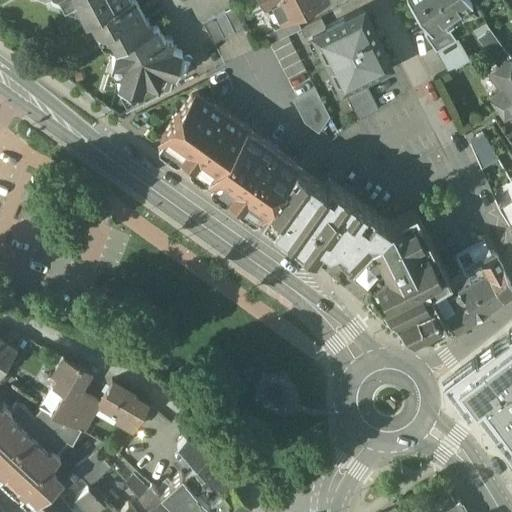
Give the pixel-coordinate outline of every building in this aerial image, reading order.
[(61,0),(64,4),(71,0),(73,0),(85,22),(90,19),(124,0),(61,0)] [(135,0),(125,0),(90,19),(96,30),(104,33),(106,32),(115,48),(153,27),(149,19),(147,20),(135,0)] [(262,0),(275,25),(295,15),(323,0),(262,0)] [(471,0),(409,0),(430,30),(443,21),(442,18),(457,8),(459,10),(472,1),(471,0)] [(236,6),(226,11),(236,31),(246,26),(236,6)] [(363,8),(312,33),(341,91),(343,89),(364,79),(391,65),(363,8)] [(236,31),(226,11),(215,17),(224,37),(236,31)] [(295,15),(275,25),(280,35),(300,25),(295,15)] [(215,17),(204,22),(214,41),(224,37),(215,17)] [(443,21),(430,30),(424,34),(435,50),(456,38),(443,21)] [(153,27),(115,48),(111,60),(124,64),(117,85),(141,93),(145,80),(158,84),(162,71),(175,75),(182,51),(170,47),(173,40),(164,37),(157,25),(153,27)] [(490,28),(478,36),(499,65),(511,57),(494,33),(494,34),(490,28)] [(511,57),(499,65),(495,68),(489,73),(500,89),(490,96),(502,114),(501,114),(503,116),(511,109),(511,57)] [(364,79),(343,89),(359,118),(379,108),(364,79)] [(316,88),(294,100),(305,121),(327,109),(316,88)] [(248,127),(198,91),(192,94),(160,139),(162,140),(183,155),(185,156),(186,155),(192,160),(191,161),(193,162),(211,175),(209,178),(210,179),(248,127)] [(327,109),(305,121),(319,131),(330,115),(327,109)] [(248,127),(210,179),(211,180),(212,180),(230,193),(229,193),(231,195),(233,192),(239,197),(238,199),(240,200),(258,213),(259,214),(260,214),(266,205),(296,163),(297,162),(248,127)] [(484,133),(470,142),(481,167),(498,157),(484,133)] [(351,262),(360,253),(389,222),(389,221),(356,197),(337,183),(336,183),(330,178),(325,184),(296,163),(266,205),(260,214),(314,253),(334,246),(351,262)] [(511,201),(500,210),(509,223),(511,221),(511,201)] [(389,222),(360,253),(381,274),(386,269),(390,273),(383,291),(419,331),(419,334),(421,333),(421,332),(437,324),(437,325),(448,320),(434,293),(452,282),(415,208),(389,221),(389,222)] [(474,245),(457,255),(463,267),(480,257),(474,245)] [(381,274),(360,253),(351,262),(366,277),(364,283),(411,338),(419,334),(419,331),(383,291),(390,273),(386,269),(381,274)] [(511,290),(511,287),(497,255),(482,261),(481,262),(486,273),(487,272),(503,298),(511,290)] [(480,257),(463,267),(465,272),(481,262),(482,261),(480,257)] [(466,274),(487,308),(503,298),(487,272),(486,273),(481,262),(465,272),(466,274)] [(487,308),(466,274),(452,282),(434,293),(448,320),(454,331),(487,308)] [(456,386),(471,407),(482,399),(486,405),(479,410),(481,412),(479,414),(493,431),(501,425),(506,433),(499,439),(511,456),(511,454),(511,329),(475,358),(477,362),(458,377),(456,386)] [(0,335),(0,369),(15,346),(0,335)] [(77,361),(64,353),(53,372),(56,374),(52,382),(63,388),(57,399),(66,404),(77,385),(88,365),(78,359),(77,361)] [(126,385),(111,377),(100,398),(98,400),(99,401),(119,412),(117,417),(133,426),(148,401),(125,387),(126,385)] [(52,382),(40,403),(42,404),(51,409),(57,399),(63,388),(52,382)] [(77,385),(66,404),(77,411),(88,392),(77,385)] [(88,392),(77,411),(87,420),(99,401),(98,400),(100,398),(88,392)] [(1,404),(0,402),(0,473),(1,474),(0,474),(0,477),(13,490),(16,488),(21,492),(35,480),(34,478),(50,463),(71,441),(72,442),(80,427),(71,421),(60,415),(51,409),(42,404),(34,413),(18,398),(10,407),(4,401),(1,404)] [(66,404),(57,399),(51,409),(60,415),(66,404)] [(77,411),(66,404),(60,415),(71,421),(77,411)] [(208,452),(187,432),(178,441),(197,462),(208,452)] [(148,487),(103,444),(97,449),(139,495),(148,487)] [(197,462),(193,466),(205,481),(208,484),(213,479),(223,471),(208,452),(197,462)] [(95,471),(83,459),(74,467),(86,480),(95,471)] [(35,480),(21,492),(22,493),(31,502),(53,484),(60,477),(50,463),(34,478),(35,480)] [(193,466),(185,474),(196,488),(205,481),(193,466)] [(86,480),(74,467),(66,473),(82,490),(89,483),(86,480)] [(184,474),(180,469),(159,489),(163,493),(170,501),(179,494),(186,501),(197,489),(196,488),(185,474),(184,474)] [(237,511),(249,502),(223,471),(213,479),(222,490),(209,500),(210,501),(219,511),(237,511)] [(199,491),(208,484),(205,481),(196,488),(198,489),(199,491)] [(103,497),(89,483),(82,490),(77,495),(76,496),(90,511),(94,507),(93,507),(103,497)] [(159,489),(152,483),(148,487),(158,497),(163,493),(159,489)] [(72,505),(53,484),(31,502),(29,504),(35,511),(68,511),(70,509),(72,505)] [(148,487),(139,495),(149,505),(158,497),(148,487)] [(448,487),(425,501),(431,511),(467,511),(458,495),(454,498),(448,487)] [(13,490),(12,492),(18,497),(22,493),(21,492),(16,488),(13,490)] [(197,489),(186,501),(179,494),(170,501),(176,507),(176,508),(180,511),(195,511),(210,501),(209,500),(199,491),(198,489),(197,489)] [(116,490),(106,500),(117,511),(127,501),(116,490)] [(88,511),(90,511),(76,496),(72,505),(70,509),(73,511),(88,511)] [(139,511),(128,500),(127,501),(117,511),(139,511)] [(219,511),(210,501),(195,511),(219,511)] [(431,511),(425,501),(406,511),(431,511)]
